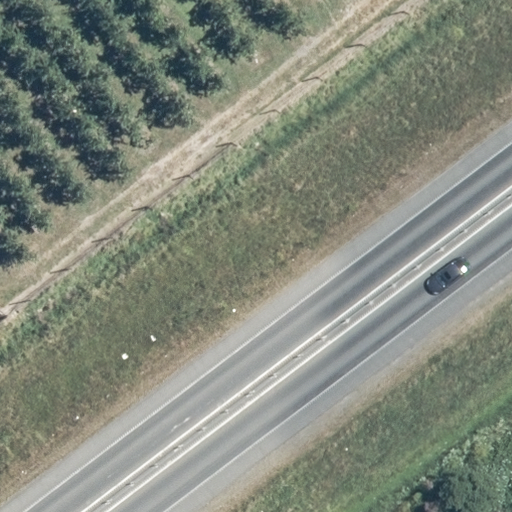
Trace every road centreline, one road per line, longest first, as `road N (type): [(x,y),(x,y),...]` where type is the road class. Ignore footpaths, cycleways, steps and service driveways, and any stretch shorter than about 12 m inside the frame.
road 1 (trunk): [(37,511),(511,154)]
road 2 (trunk): [(511,240),(157,511)]
